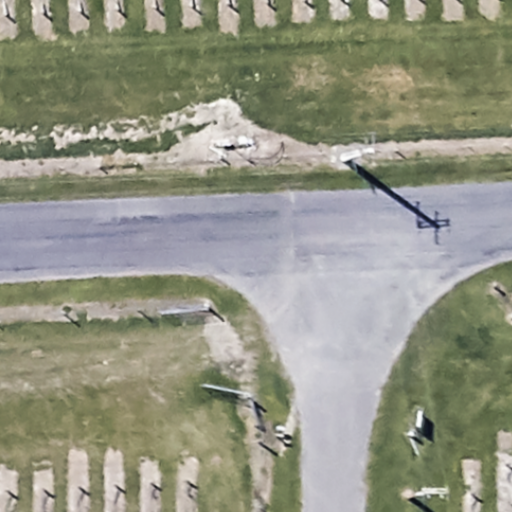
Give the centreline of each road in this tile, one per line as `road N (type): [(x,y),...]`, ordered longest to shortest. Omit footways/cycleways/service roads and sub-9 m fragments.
road 1 (unclassified): [(344,240),(0,257)]
road 2 (unclassified): [(344,240),(341,511)]
road 3 (unclassified): [(511,231),(344,240)]
